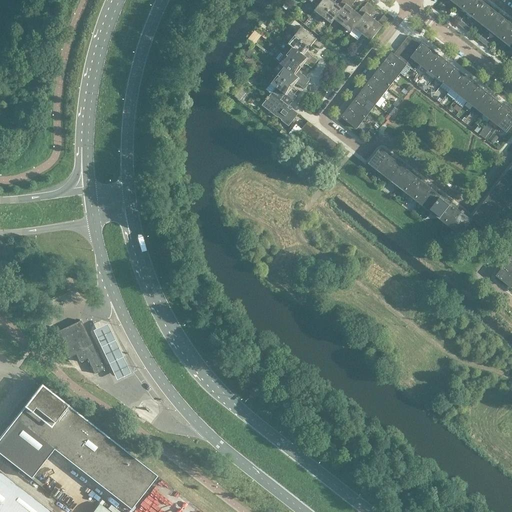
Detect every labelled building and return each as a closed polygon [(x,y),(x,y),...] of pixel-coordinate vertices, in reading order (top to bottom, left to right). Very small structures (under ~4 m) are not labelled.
[(323,18),(335,2),(331,0),(323,0),(319,6),(315,11),(323,18)] [(335,20),(350,0),(343,0),(339,6),(335,2),(323,18),(332,24),(335,20)] [(343,26),(355,11),(351,8),(356,1),(354,0),(350,0),(335,20),(343,26)] [(477,0),(460,0),(457,5),(467,13),(477,0)] [(477,21),(488,7),(488,6),(482,2),(483,0),(477,0),(467,13),(477,21)] [(354,28),(372,6),(368,3),(359,14),(355,11),(343,26),(351,33),(355,28),(354,28)] [(487,29),(498,15),(498,14),(492,10),(493,8),(489,4),(488,6),(488,7),(477,21),(487,29)] [(363,35),(374,19),(370,16),(376,9),(372,6),(354,28),(355,28),(363,35)] [(508,22),(502,17),(503,15),(499,12),(498,14),(498,15),(487,29),(497,37),(508,22)] [(371,41),(388,19),(384,16),(378,23),(374,19),(363,35),(371,41)] [(507,45),(511,38),(511,25),(511,24),(511,22),(509,20),(508,22),(497,37),(507,45)] [(324,45),(302,27),(295,36),(310,48),(313,44),(320,49),(324,45)] [(307,52),(310,48),(295,36),(289,44),(293,48),(293,47),(315,65),(318,61),(307,52)] [(421,46),(410,37),(406,42),(417,51),(421,46)] [(417,51),(406,42),(402,47),(414,55),(417,51)] [(420,64),(431,50),(423,43),(421,46),(417,51),(414,55),(412,58),(420,64)] [(293,47),(293,48),(287,56),(302,67),(305,63),(312,69),(315,65),(293,47)] [(414,55),(402,47),(399,51),(410,60),(412,58),(414,55)] [(428,70),(439,56),(431,50),(420,64),(428,70)] [(410,60),(399,51),(395,56),(406,65),(410,60)] [(406,65),(395,56),(392,54),(386,62),(400,73),(407,65),(406,65)] [(299,71),(302,67),(287,56),(280,64),(284,67),(285,67),(307,84),(310,80),(299,71)] [(435,77),(447,62),(439,56),(428,70),(435,77)] [(400,73),(386,62),(380,70),(394,81),(400,73)] [(443,83),(455,68),(447,62),(435,77),(443,83)] [(285,67),(284,67),(278,75),(293,87),(296,83),(303,89),(307,84),(285,67)] [(451,89),(463,74),(455,68),(443,83),(451,89)] [(394,81),(380,70),(373,78),(388,89),(394,81)] [(459,95),(471,80),(463,74),(451,89),(459,95)] [(290,91),(293,87),(278,75),(272,84),(276,88),(277,87),(294,101),(297,97),(290,91)] [(388,89),(373,78),(367,85),(382,97),(388,89)] [(467,101),(478,87),(471,80),(459,95),(467,101)] [(382,97),(367,85),(361,93),(376,105),(382,97)] [(288,108),(294,101),(277,87),(276,88),(269,97),(268,97),(266,99),(267,100),(262,106),(278,118),(278,117),(282,120),(281,121),(289,127),(299,114),(293,109),(292,109),(291,109),(290,110),(288,108)] [(475,107),(486,93),(478,87),(467,101),(475,107)] [(376,105),(361,93),(355,101),(369,113),(376,105)] [(483,114),(494,99),(486,93),(475,107),(483,114)] [(491,120),(502,105),(494,99),(483,114),(491,120)] [(369,113),(355,101),(349,109),(363,121),(369,113)] [(498,126),(510,111),(502,105),(491,120),(498,126)] [(363,121),(349,109),(342,117),(357,129),(363,121)] [(507,132),(511,125),(511,112),(510,111),(498,126),(507,132)] [(300,114),(294,122),(299,127),(306,119),(300,114)] [(305,136),(313,125),(308,121),(300,132),(305,136)] [(310,139),(318,129),(313,125),(305,136),(310,139)] [(315,143),(323,133),(318,129),(310,139),(315,143)] [(320,147),(328,137),(323,133),(315,143),(320,147)] [(325,151),(333,140),(328,137),(320,147),(325,151)] [(330,155),(338,145),(333,140),(325,151),(330,155)] [(380,172),(391,158),(390,157),(384,153),(386,151),(382,148),(381,150),(380,150),(369,164),(380,172)] [(390,180),(401,165),(400,165),(394,161),(396,158),(392,155),(390,157),(391,158),(380,172),(390,180)] [(411,173),(410,173),(404,168),(406,166),(402,163),(400,165),(401,165),(390,180),(400,187),(411,173)] [(410,195),(421,181),(414,176),(416,174),(412,171),(410,173),(411,173),(400,187),(410,195)] [(511,172),(509,171),(503,179),(511,185),(511,172)] [(431,189),(425,184),(426,182),(422,179),(421,181),(410,195),(420,203),(431,189)] [(511,197),(511,185),(503,179),(497,187),(511,198),(511,197)] [(441,197),(435,192),(436,190),(432,187),(431,189),(420,203),(430,211),(441,197)] [(511,198),(497,187),(491,195),(505,206),(511,198)] [(440,219),(451,205),(451,204),(445,200),(446,198),(442,194),(441,197),(430,211),(440,219)] [(505,206),(491,195),(485,202),(499,214),(505,206)] [(461,212),(455,208),(456,205),(452,202),(451,204),(451,205),(440,219),(450,227),(461,212)] [(499,214),(485,202),(479,210),(493,222),(499,214)] [(460,235),(471,221),(465,215),(466,213),(462,210),(461,212),(450,227),(460,235)] [(493,222),(479,210),(472,219),(487,230),(493,222)] [(511,262),(509,260),(503,268),(511,274),(511,262)] [(511,286),(511,274),(503,268),(497,276),(511,288),(511,286)] [(104,370),(81,321),(60,331),(56,333),(68,358),(72,356),(76,354),(80,362),(81,361),(80,361),(86,358),(87,359),(87,358),(95,374),(104,370)] [(96,329),(93,331),(117,380),(119,379),(127,375),(132,373),(107,324),(103,326),(96,329)] [(157,476),(144,466),(41,386),(15,419),(131,510),(157,476)] [(6,432),(5,431),(0,438),(0,454),(31,479),(44,462),(6,432)] [(0,486),(0,511),(51,511),(7,477),(0,486)]
